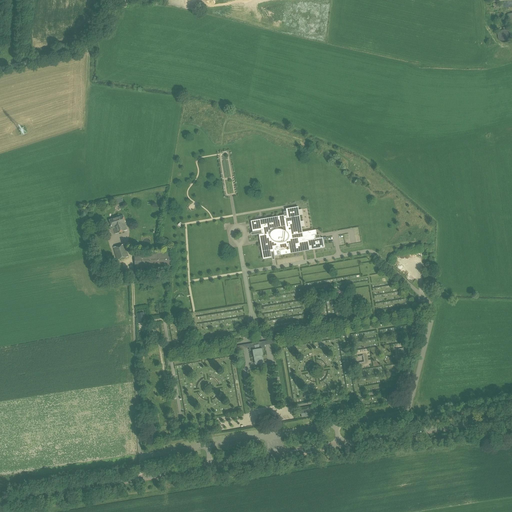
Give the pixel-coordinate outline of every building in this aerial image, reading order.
[(284,218),(283,215),(262,219),(260,219),(251,221),(251,224),(251,225),(251,226),(252,232),(263,230),(263,234),(259,235),(263,259),(272,258),(270,251),(272,250),(273,250),(274,256),(310,250),(318,249),(324,248),(323,240),(323,239),(323,237),(315,239),(315,235),(317,235),(316,230),(316,229),(313,230),(311,230),(302,232),(298,210),(298,207),(286,209),(287,217),(284,218)] [(109,220),(111,226),(110,226),(111,229),(113,228),(115,234),(127,230),(124,222),(125,222),(123,215),(109,220)] [(124,244),(113,247),(117,260),(128,257),(124,244)] [(170,250),(134,252),(135,270),(171,268),(170,250)] [(124,274),(119,260),(111,263),(115,277),(124,274)] [(144,312),(137,313),(138,323),(145,322),(144,312)] [(262,349),(252,350),(254,357),(263,356),(263,355),(262,349)] [(302,417),(315,415),(314,408),(310,409),(310,408),(307,408),(307,409),(300,410),(301,414),(302,413),(302,417)]
